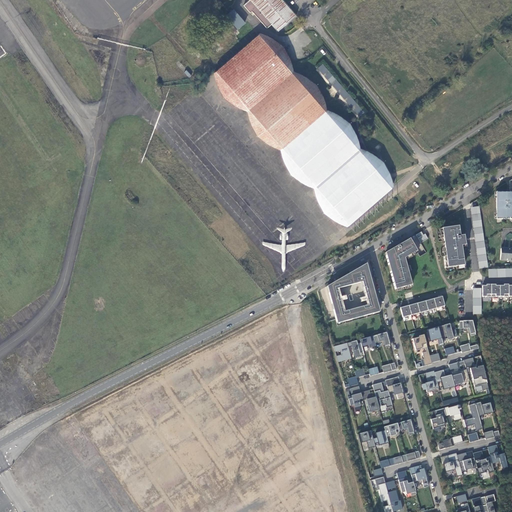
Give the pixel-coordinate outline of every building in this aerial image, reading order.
[(267,28),(271,24),(250,0),(248,0),(244,4),(250,12),(252,10),(267,28)] [(278,31),(296,15),(282,0),(250,0),(271,24),(278,31)] [(234,10),(226,16),(237,30),(245,24),(234,10)] [(294,72),(294,71),(292,64),(289,58),(284,47),(283,46),(273,39),(267,36),(261,34),(215,73),(216,79),(219,86),(224,95),(225,98),(236,105),(241,108),(248,111),(294,72)] [(196,46),(191,50),(199,60),(204,56),(196,46)] [(328,71),(323,64),(317,69),(323,76),(328,71)] [(300,74),(294,72),(248,111),(249,114),(250,119),(252,124),(258,136),(268,143),(273,146),(281,149),(326,110),(327,110),(326,109),(325,102),(322,96),(316,85),(306,78),(300,74)] [(336,79),(330,72),(324,77),(330,84),(336,79)] [(343,87),(337,81),(332,86),(338,92),(343,87)] [(350,96),(344,89),(338,94),(344,100),(350,96)] [(357,104),(351,97),(345,102),(352,109),(357,104)] [(365,113),(359,106),(353,111),(359,118),(365,113)] [(332,112),(326,110),(281,149),(281,153),(283,157),(285,162),(290,173),(291,174),(301,181),(307,185),(313,187),(314,187),(359,148),(357,140),(355,134),(349,123),(348,123),(339,116),(332,112)] [(365,150),(359,148),(314,187),(314,191),(315,195),(317,200),(324,212),(334,219),(339,222),(346,225),(392,186),(392,185),(390,178),(388,172),(382,161),(372,154),(365,150)] [(511,219),(511,191),(509,192),(509,194),(505,194),(502,194),(502,192),(496,192),(496,220),(502,220),(502,218),(509,218),(509,220),(511,219)] [(452,227),(442,228),(446,257),(444,257),(445,268),(464,265),(461,246),(465,245),(464,235),(460,236),(458,226),(452,227)] [(416,235),(420,243),(428,239),(425,234),(423,235),(421,232),(416,235)] [(417,251),(409,239),(397,246),(390,250),(391,251),(386,256),(395,289),(412,285),(404,258),(417,251)] [(501,249),(501,250),(500,260),(511,260),(511,248),(509,248),(509,249),(501,249)] [(327,286),(329,293),(328,293),(331,304),(332,304),(334,310),(333,310),(336,322),(342,320),(343,322),(373,313),(373,312),(379,310),(369,274),(368,274),(365,266),(358,268),(358,271),(350,273),(351,275),(342,277),(343,280),(339,281),(335,282),(335,284),(327,286)] [(486,286),(482,286),(482,297),(491,297),(491,284),(486,284),(486,286)] [(495,284),(491,284),(491,297),(500,297),(500,286),(495,286),(495,284)] [(503,285),(500,286),(500,297),(508,296),(508,285),(508,284),(503,284),(503,285)] [(442,296),(433,299),(436,308),(445,306),(442,296)] [(433,299),(425,301),(428,311),(436,308),(433,299)] [(425,301),(417,303),(419,313),(428,311),(425,301)] [(417,303),(409,306),(411,315),(419,313),(417,303)] [(409,306),(400,308),(403,317),(411,315),(409,306)] [(476,335),(472,321),(459,321),(459,328),(468,328),(470,336),(476,335)] [(449,324),(438,327),(441,337),(442,337),(443,340),(447,338),(447,340),(453,338),(453,337),(457,336),(455,329),(451,330),(449,324)] [(438,327),(426,330),(429,340),(436,338),(438,343),(442,342),(441,337),(438,327)] [(386,332),(373,336),(375,343),(383,341),(385,348),(390,347),(386,332)] [(419,337),(412,339),(416,350),(422,349),(422,350),(426,349),(427,351),(422,353),(424,359),(430,357),(430,356),(424,335),(419,336),(419,337)] [(373,336),(360,339),(361,342),(362,346),(370,344),(371,347),(376,346),(375,343),(373,336)] [(356,340),(350,342),(355,358),(361,356),(360,352),(363,351),(362,346),(361,342),(357,344),(356,340)] [(347,343),(334,347),(335,352),(340,351),(341,355),(336,356),(338,362),(351,359),(347,343)] [(462,353),(479,348),(478,344),(470,346),(469,344),(460,346),(462,353)] [(452,347),(444,349),(446,356),(453,354),(452,347)] [(437,354),(430,356),(430,357),(431,363),(439,361),(437,354)] [(424,359),(423,359),(424,366),(432,364),(431,363),(430,357),(424,359)] [(465,364),(466,368),(473,366),(471,358),(464,360),(465,364)] [(395,363),(381,366),(383,373),(396,369),(395,363)] [(456,363),(448,365),(451,375),(454,385),(469,381),(466,369),(460,371),(458,372),(456,363)] [(470,368),(475,386),(482,384),(484,390),(486,390),(487,394),(489,393),(483,365),(470,368)] [(377,367),(368,369),(370,376),(379,373),(377,367)] [(363,369),(354,371),(356,376),(356,378),(365,375),(363,369)] [(440,380),(443,389),(449,388),(454,387),(454,385),(451,375),(443,377),(441,370),(434,372),(436,378),(436,381),(440,380)] [(356,378),(356,376),(349,378),(351,386),(358,384),(356,378)] [(404,397),(398,377),(394,378),(395,384),(387,386),(389,393),(393,391),(394,395),(397,394),(398,399),(404,397)] [(394,378),(385,380),(387,386),(395,384),(394,378)] [(436,378),(429,380),(429,382),(425,383),(425,384),(421,385),(423,390),(426,389),(427,392),(435,390),(435,389),(438,388),(436,381),(436,378)] [(359,386),(352,388),(354,395),(361,393),(360,393),(359,386)] [(360,406),(358,400),(362,399),(361,393),(354,395),(350,396),(348,391),(346,392),(350,406),(353,405),(354,407),(360,406)] [(362,399),(370,397),(368,391),(360,393),(361,393),(362,399)] [(379,410),(376,397),(366,399),(370,412),(379,410)] [(479,416),(492,412),(490,403),(481,405),(480,402),(476,403),(479,416)] [(472,418),(464,420),(465,427),(474,424),(476,430),(482,429),(479,416),(476,403),(469,405),(472,418)] [(447,407),(444,408),(446,416),(450,415),(450,416),(454,415),(455,420),(461,418),(459,410),(461,409),(460,405),(448,408),(447,407)] [(433,429),(445,426),(442,417),(446,416),(444,408),(434,411),(436,418),(431,419),(433,429)] [(397,423),(399,430),(407,428),(409,435),(414,434),(410,420),(397,423)] [(371,430),(359,434),(360,438),(363,438),(364,442),(366,441),(368,449),(375,447),(374,444),(373,439),(371,430)] [(378,443),(379,446),(388,443),(385,430),(375,433),(376,438),(373,439),(374,444),(378,443)] [(492,430),(484,433),(485,439),(500,436),(498,430),(493,432),(492,430)] [(475,434),(468,436),(470,442),(477,440),(475,434)] [(459,436),(452,438),(454,444),(461,442),(459,436)] [(452,438),(445,440),(447,448),(454,446),(454,444),(452,438)] [(504,453),(498,455),(497,452),(496,452),(494,445),(488,447),(490,456),(492,463),(500,461),(502,469),(507,467),(504,453)] [(420,458),(419,451),(406,455),(407,461),(420,458)] [(456,453),(447,455),(449,462),(443,464),(445,472),(455,470),(457,477),(462,475),(461,471),(457,455),(456,453)] [(464,453),(457,455),(461,471),(477,467),(476,464),(475,460),(474,458),(467,459),(465,460),(464,453)] [(478,474),(484,472),(484,471),(488,470),(489,472),(494,471),(492,463),(490,456),(485,458),(485,459),(482,460),(482,459),(475,460),(476,464),(481,462),(482,467),(477,469),(478,474)] [(388,465),(387,460),(379,462),(381,468),(388,466),(388,465)] [(420,470),(419,466),(409,468),(411,475),(420,473),(419,470),(420,470)] [(428,486),(424,469),(420,470),(419,470),(420,473),(411,475),(413,482),(422,479),(424,487),(428,486)] [(393,511),(383,477),(376,479),(377,480),(376,480),(382,502),(387,500),(388,505),(384,507),(385,511),(393,511)] [(465,494),(458,496),(459,503),(467,501),(465,494)] [(486,496),(488,503),(492,502),(495,501),(493,494),(486,496)] [(486,503),(486,504),(482,505),(484,511),(494,511),(492,502),(488,503),(487,503),(486,503)] [(469,511),(468,503),(463,504),(465,508),(455,510),(455,511),(469,511)]
